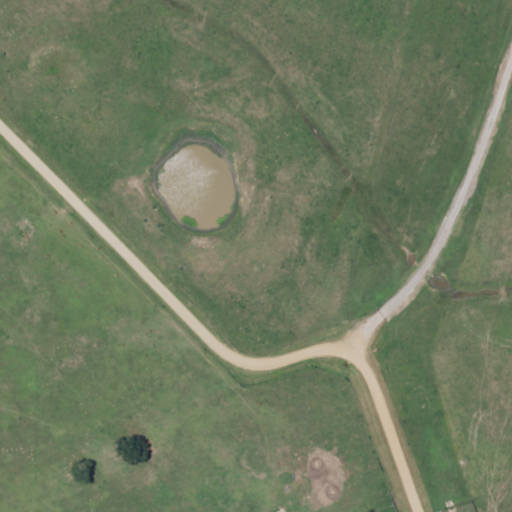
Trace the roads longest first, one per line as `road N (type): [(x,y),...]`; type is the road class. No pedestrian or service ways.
road 1 (residential): [(355,337),(269,363),(241,361),(0,123)]
road 2 (residential): [(355,337),(407,292),(435,251),(474,172),(511,51)]
road 3 (residential): [(420,511),(355,337)]
